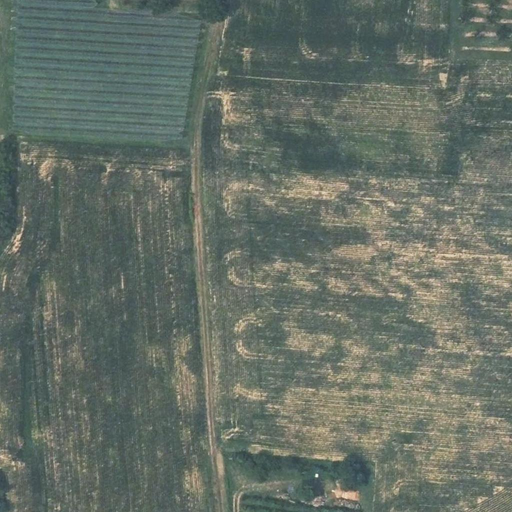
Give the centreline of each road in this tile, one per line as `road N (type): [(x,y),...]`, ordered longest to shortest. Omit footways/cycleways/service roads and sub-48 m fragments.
road 1 (track): [(222,511),(196,206),(199,106),(222,0)]
road 2 (track): [(0,135),(196,143)]
